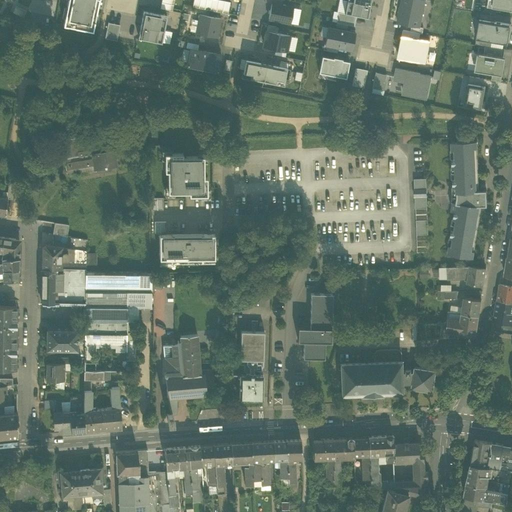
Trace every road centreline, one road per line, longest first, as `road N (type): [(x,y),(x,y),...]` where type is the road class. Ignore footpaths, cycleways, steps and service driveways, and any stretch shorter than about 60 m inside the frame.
road 1 (tertiary): [(28,446),(447,424)]
road 2 (residential): [(0,224),(34,230),(28,446)]
road 3 (residential): [(447,424),(486,325),(510,192)]
